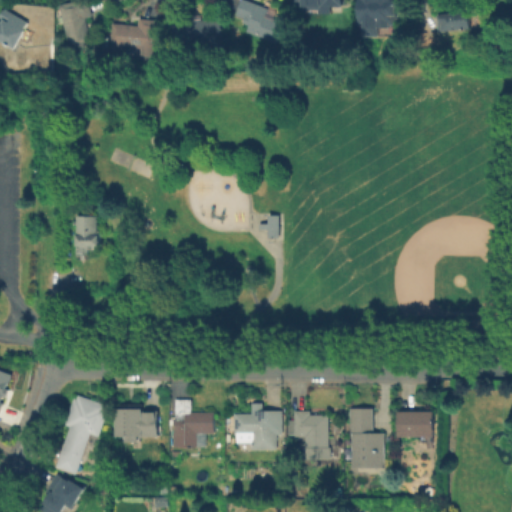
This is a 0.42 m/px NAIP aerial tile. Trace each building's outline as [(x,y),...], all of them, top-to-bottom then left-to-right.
[(91,42),(69,47),(60,4),(76,0),(89,0),(92,15),(86,17),(91,42)] [(284,22),(276,42),(247,30),(251,19),(236,14),(241,0),(247,0),(268,8),(266,15),(284,22)] [(348,0),(295,0),(295,8),(329,7),(349,6),(348,0)] [(397,0),(397,24),(389,25),(389,27),(381,27),(381,25),(378,25),(378,27),(366,27),(366,21),(361,21),(361,18),(360,17),(360,13),(361,12),(361,0),(397,0)] [(468,0),(469,7),(471,7),(473,27),(442,30),(440,14),(454,12),(453,0),(468,0)] [(26,21),(22,27),(25,29),(14,48),(0,39),(0,20),(2,22),(3,18),(0,15),(0,13),(4,7),(26,21)] [(220,16),(224,39),(178,46),(174,23),(201,18),(201,19),(220,16)] [(158,19),(155,48),(153,48),(153,52),(142,51),(142,47),(111,45),(113,22),(139,25),(140,17),(158,19)] [(99,249),(89,248),(88,253),(77,253),(78,224),(74,224),(74,219),(78,219),(78,214),(97,215),(97,233),(100,233),(99,249)] [(268,215),(268,223),(259,223),(259,229),(268,229),(268,238),(279,238),(279,215),(268,215)] [(0,405),(13,374),(0,368),(0,405)] [(76,472),(55,465),(69,428),(62,425),(73,393),(107,405),(97,436),(89,433),(76,472)] [(215,411),(215,432),(206,432),(206,446),(175,446),(174,430),(175,430),(176,398),(192,398),(192,411),(215,411)] [(280,434),(275,434),(275,448),(250,448),(250,433),(232,433),(232,412),(250,412),(250,401),(261,401),(261,409),(280,409),(280,434)] [(157,436),(136,436),(136,441),(123,441),(123,435),(115,435),(115,402),(142,402),(142,410),(157,410),(157,436)] [(383,467),(350,467),(350,436),(348,436),(348,406),(371,406),(371,431),(383,431),(383,467)] [(329,413),(329,446),(332,446),(332,458),(305,458),(305,446),(306,446),(306,435),(295,435),(295,433),(288,433),(288,418),(295,419),(295,409),(311,409),(311,413),(329,413)] [(434,410),(434,443),(419,443),(419,436),(398,436),(398,410),(434,410)] [(83,496),(72,511),(70,511),(66,508),(61,511),(46,511),(41,509),(51,493),(47,491),(55,477),(77,490),(83,496)]
